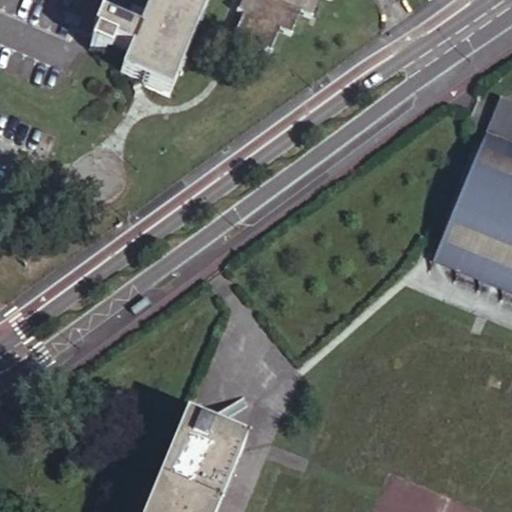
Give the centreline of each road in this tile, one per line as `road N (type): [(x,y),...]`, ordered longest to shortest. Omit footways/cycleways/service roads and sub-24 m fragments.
road 1 (tertiary): [(0,373),(136,288),(511,15)]
road 2 (tertiary): [(488,0),(24,329),(0,358)]
